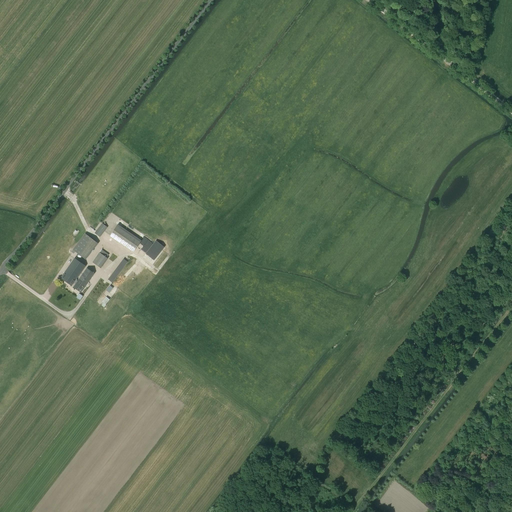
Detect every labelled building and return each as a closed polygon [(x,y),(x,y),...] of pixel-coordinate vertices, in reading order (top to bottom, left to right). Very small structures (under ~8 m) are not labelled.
[(100,237),(107,227),(102,224),(95,233),(100,237)] [(110,236),(133,252),(141,240),(118,224),(110,236)] [(96,242),(85,233),(71,252),(73,253),(75,251),(84,258),(96,242)] [(153,259),(163,247),(156,241),(146,254),(153,259)] [(108,255),(101,250),(100,252),(99,252),(92,262),(100,267),(107,258),(106,258),(108,255)] [(76,279),(86,266),(74,258),(60,278),(72,286),(74,283),(76,279)] [(112,282),(127,262),(124,259),(108,279),(112,282)] [(81,292),(94,273),(87,268),(77,281),(76,281),(77,280),(76,279),(74,283),(75,284),(74,287),(81,292)]
